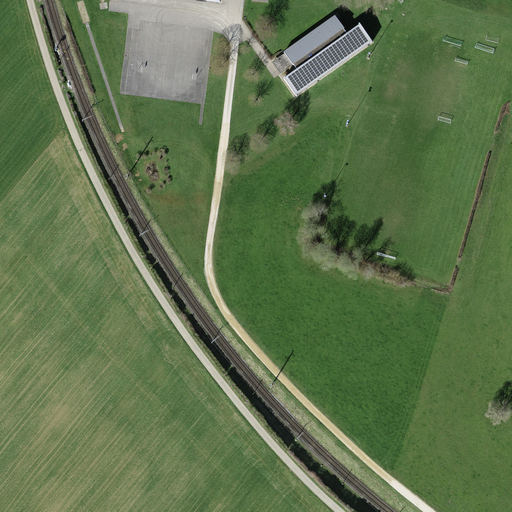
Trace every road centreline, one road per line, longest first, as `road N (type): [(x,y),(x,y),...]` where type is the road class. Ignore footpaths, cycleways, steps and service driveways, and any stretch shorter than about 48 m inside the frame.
road 1 (track): [(340,511),(236,400),(152,286),(83,154),(30,0)]
road 2 (track): [(426,511),(265,364),(214,298),(208,251),(239,0)]
